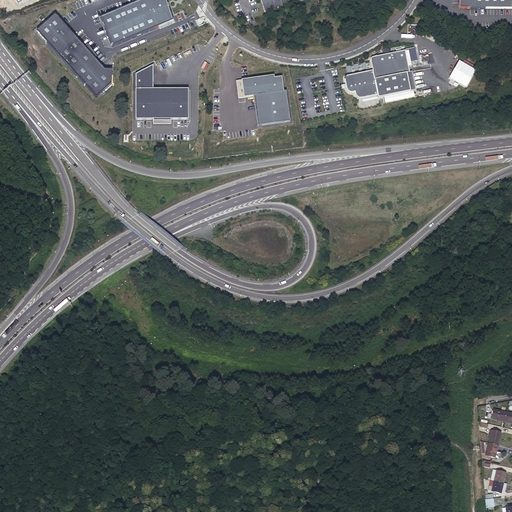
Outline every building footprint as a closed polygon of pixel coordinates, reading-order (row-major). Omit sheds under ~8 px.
[(140,0),(100,17),(112,46),(171,21),(162,0),(140,0)] [(280,0),(261,0),(265,12),(282,7),(280,0)] [(459,0),(459,3),(463,3),(463,8),(511,9),(511,0),(459,0)] [(95,97),(111,83),(111,69),(104,69),(54,14),(36,30),(95,97)] [(372,70),(377,96),(415,89),(411,71),(408,71),(404,50),(369,57),(372,70)] [(372,70),(344,76),(346,88),(348,90),(350,92),(354,91),(356,96),(359,98),(362,99),(377,96),(372,70)] [(273,75),(235,80),(238,98),(253,96),(257,126),(290,121),(286,91),(283,91),(281,76),(274,77),(273,75)] [(187,89),(135,89),(135,119),(188,118),(187,89)] [(491,419),(504,422),(506,412),(494,409),(491,419)] [(491,431),(489,443),(499,446),(501,433),(491,431)] [(499,446),(489,443),(486,456),(496,458),(496,457),(497,451),(499,446)] [(495,478),(494,481),(504,484),(506,474),(497,472),(495,478)] [(504,484),(494,481),(492,492),(501,494),(504,484)]
